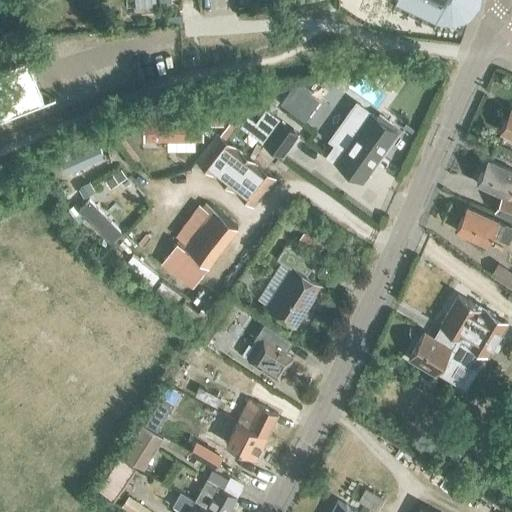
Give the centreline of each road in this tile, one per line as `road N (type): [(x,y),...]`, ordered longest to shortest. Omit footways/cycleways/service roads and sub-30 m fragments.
road 1 (residential): [(272,511),(484,47)]
road 2 (unknown): [(383,45),(269,46),(0,143)]
